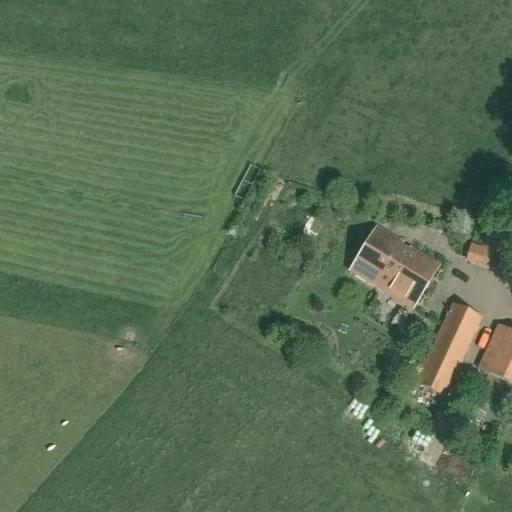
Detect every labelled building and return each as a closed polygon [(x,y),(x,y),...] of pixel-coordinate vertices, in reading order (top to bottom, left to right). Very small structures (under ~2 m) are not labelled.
[(494,220),(485,249),(471,245),(465,263),(510,276),(511,270),(511,256),(501,254),(509,225),(494,220)] [(439,265),(378,227),(352,270),(412,308),(439,265)] [(453,305),(416,383),(445,397),(482,318),(453,305)] [(511,333),(496,327),(477,370),(488,376),(482,389),(511,402),(511,333)] [(473,391),(464,414),(483,421),(492,397),(473,391)]
